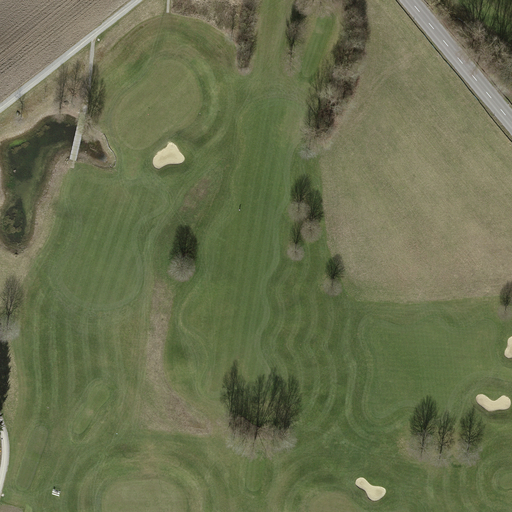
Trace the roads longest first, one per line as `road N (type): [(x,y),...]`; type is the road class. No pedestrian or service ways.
road 1 (track): [(138,0),(0,108)]
road 2 (tertiary): [(409,0),(511,122)]
